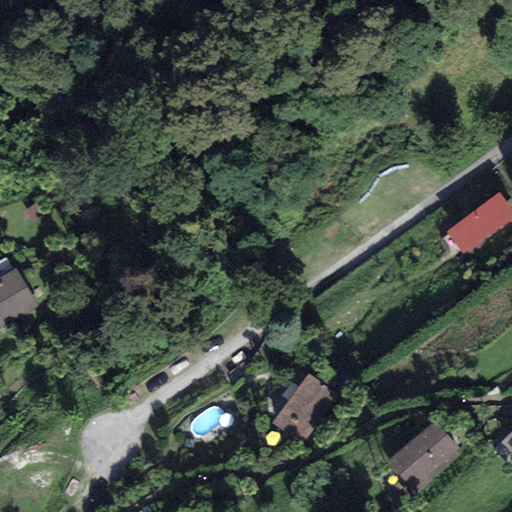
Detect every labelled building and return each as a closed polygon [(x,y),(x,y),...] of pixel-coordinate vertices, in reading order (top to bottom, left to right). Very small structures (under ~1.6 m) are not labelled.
[(511,210),(500,193),(446,230),(463,255),(511,220),(511,210)] [(15,269),(0,277),(0,328),(37,306),(15,269)] [(341,396),(307,373),(272,423),(306,446),(341,396)] [(461,451),(433,420),(387,462),(415,492),(461,451)] [(511,430),(499,444),(511,456),(511,430)]
